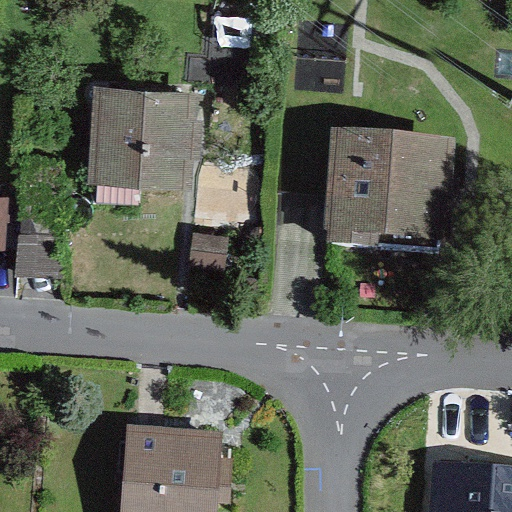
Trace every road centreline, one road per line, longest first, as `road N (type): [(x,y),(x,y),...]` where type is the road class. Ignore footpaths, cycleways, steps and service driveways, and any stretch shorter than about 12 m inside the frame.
road 1 (residential): [(343,356),(0,330)]
road 2 (residential): [(511,367),(343,356)]
road 3 (residential): [(343,356),(344,511)]
